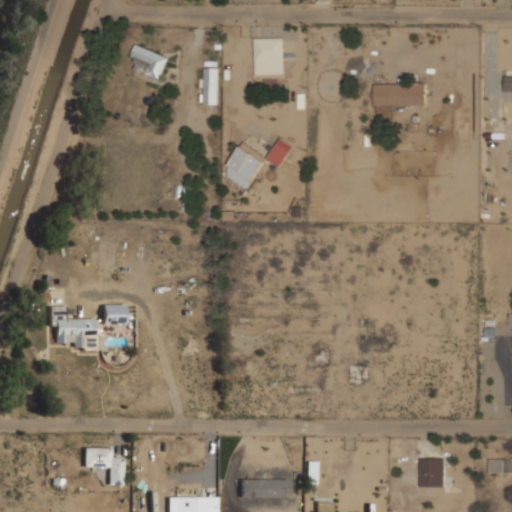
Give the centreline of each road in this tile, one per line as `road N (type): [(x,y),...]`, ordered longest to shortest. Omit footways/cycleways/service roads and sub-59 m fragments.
road 1 (residential): [(511,429),(0,419)]
road 2 (residential): [(511,17),(138,15)]
